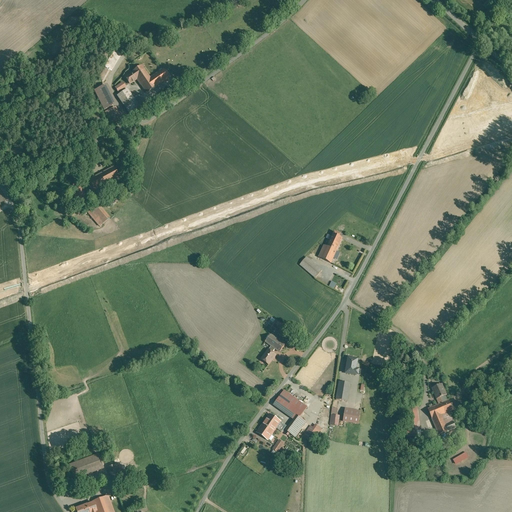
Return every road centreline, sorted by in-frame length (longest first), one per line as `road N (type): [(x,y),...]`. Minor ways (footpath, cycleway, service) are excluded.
road 1 (unclassified): [(303,0),(163,112),(5,192)]
road 2 (unclassified): [(5,192),(18,236),(47,478),(66,511)]
road 3 (unclassified): [(478,39),(344,299)]
road 4 (unclassified): [(344,299),(197,511)]
road 5 (unclassified): [(344,299),(422,353),(426,399)]
